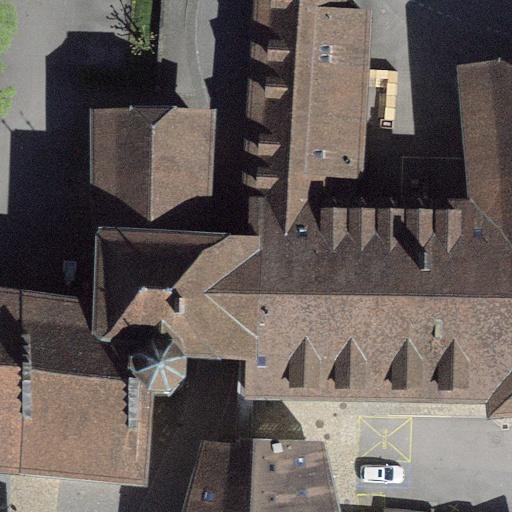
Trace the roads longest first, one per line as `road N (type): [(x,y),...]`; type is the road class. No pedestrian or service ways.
road 1 (residential): [(224,100),(225,353),(208,420),(152,511)]
road 2 (residential): [(0,279),(65,289),(84,102),(224,100)]
